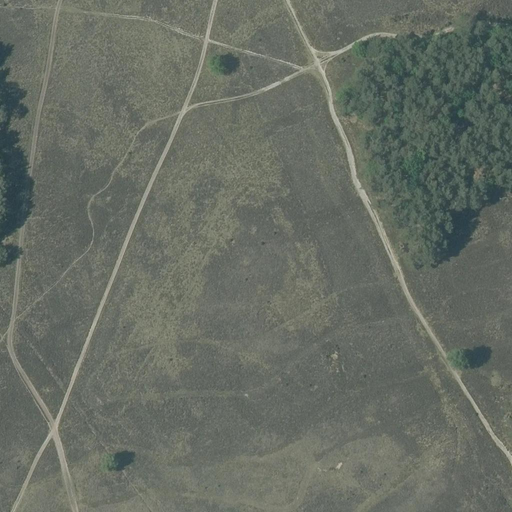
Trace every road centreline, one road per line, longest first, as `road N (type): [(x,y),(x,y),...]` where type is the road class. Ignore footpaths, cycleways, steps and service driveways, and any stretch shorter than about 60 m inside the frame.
road 1 (track): [(218,0),(183,110),(13,511)]
road 2 (unknown): [(62,0),(11,327),(17,363),(53,430),(75,511)]
